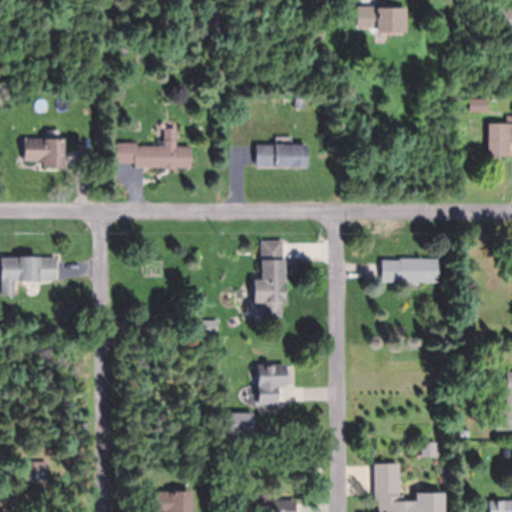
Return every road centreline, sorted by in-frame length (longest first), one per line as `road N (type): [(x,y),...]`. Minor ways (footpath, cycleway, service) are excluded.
road 1 (residential): [(511,213),(0,212)]
road 2 (residential): [(105,511),(103,213)]
road 3 (residential): [(337,511),(337,213)]
